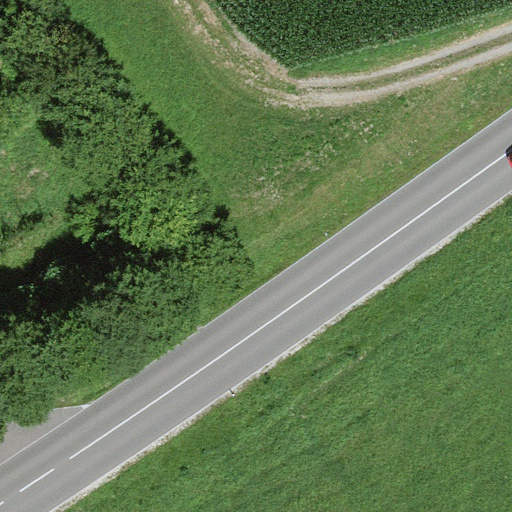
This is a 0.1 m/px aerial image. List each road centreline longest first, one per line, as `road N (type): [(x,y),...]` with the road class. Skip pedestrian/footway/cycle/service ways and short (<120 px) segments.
road 1 (secondary): [(0,501),(222,355),(511,146)]
road 2 (track): [(183,0),(235,59),(277,80),(327,89),(511,36)]
